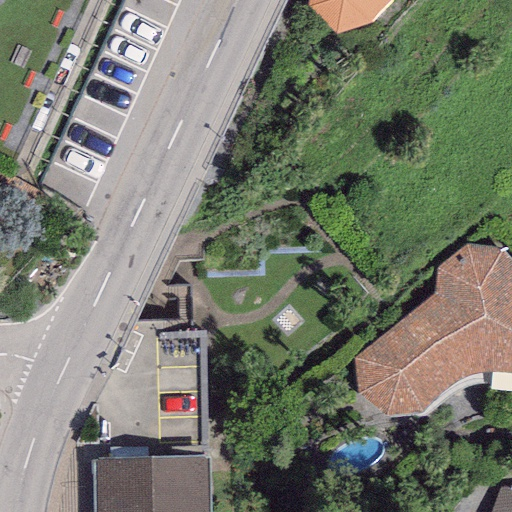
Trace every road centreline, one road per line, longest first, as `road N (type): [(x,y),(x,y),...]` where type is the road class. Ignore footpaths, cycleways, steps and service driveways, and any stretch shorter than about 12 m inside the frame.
road 1 (residential): [(61,368),(235,0)]
road 2 (residential): [(11,511),(61,368)]
